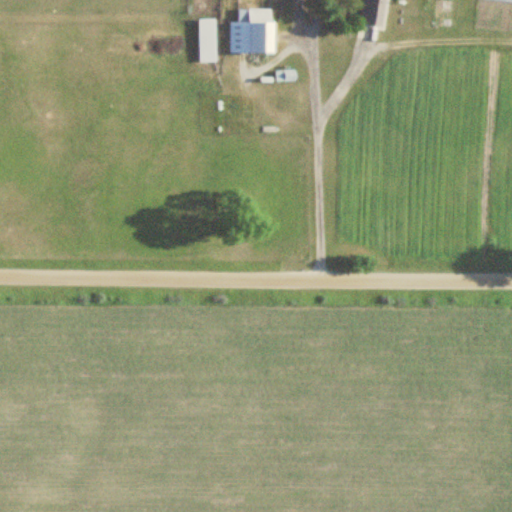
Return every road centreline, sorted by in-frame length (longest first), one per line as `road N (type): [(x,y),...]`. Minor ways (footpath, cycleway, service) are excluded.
road 1 (residential): [(0,273),(511,276)]
road 2 (residential): [(304,0),(318,277)]
